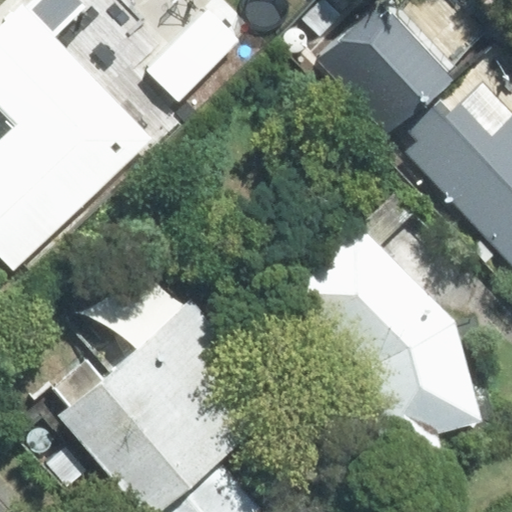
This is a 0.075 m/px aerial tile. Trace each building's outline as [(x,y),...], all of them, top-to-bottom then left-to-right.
[(384,133),(448,74),(381,0),(316,59),(384,133)] [(0,253),(13,267),(149,140),(22,5),(0,25),(0,106),(16,124),(0,139),(0,253)] [(240,41),(208,10),(148,70),(180,101),(240,41)] [(511,115),(483,85),(450,116),(439,104),(409,132),(417,140),(405,152),(511,264),(511,115)] [(0,139),(16,124),(0,106),(0,139)] [(361,371),(385,464),(439,451),(434,432),(480,420),(456,321),(351,217),(279,289),(361,371)] [(86,359),(53,388),(71,408),(62,416),(148,511),(161,511),(217,462),(284,402),(191,299),(103,378),(86,359)] [(254,511),(259,508),(217,462),(161,511),(254,511)]
